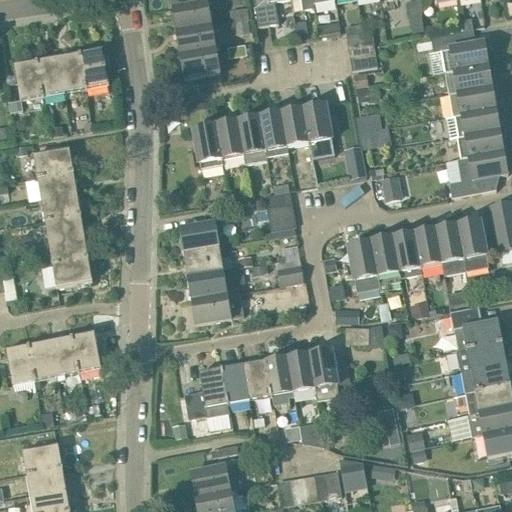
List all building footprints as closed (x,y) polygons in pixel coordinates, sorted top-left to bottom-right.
[(171,0),(173,12),(208,6),(206,0),(171,0)] [(291,0),(260,0),(254,1),(259,30),(279,26),(276,6),(292,4),(291,0)] [(315,13),(313,0),(291,0),(292,4),(302,2),(304,15),(315,13)] [(337,10),(335,0),(313,0),(315,13),(337,10)] [(420,2),(408,4),(411,20),(422,19),(420,2)] [(212,31),(208,6),(173,12),(177,37),(212,31)] [(236,27),(249,24),(247,11),(232,14),(234,27),(236,27)] [(473,21),(463,23),(465,34),(474,32),(475,32),(473,21)] [(249,24),(236,27),(238,39),(251,37),(249,24)] [(347,37),(347,39),(364,36),(362,28),(345,31),(346,37),(347,37)] [(177,37),(181,60),(216,53),(212,31),(177,37)] [(445,76),(489,68),(485,46),(476,47),(474,32),(465,34),(431,40),(434,56),(430,56),(433,78),(445,76)] [(347,39),(349,51),(374,47),(373,35),(364,36),(347,39)] [(349,51),(351,63),(376,57),(374,47),(349,51)] [(220,78),(216,53),(181,60),(186,84),(209,80),(220,78)] [(87,94),(110,90),(103,54),(81,58),(87,94)] [(376,57),(351,63),(352,75),(378,71),(376,57)] [(87,94),(81,58),(59,61),(65,98),(87,94)] [(65,98),(59,61),(37,65),(43,101),(65,98)] [(37,65),(15,69),(21,103),(21,105),(43,101),(37,65)] [(445,76),(449,98),(493,90),(489,68),(445,76)] [(369,90),(367,76),(355,78),(356,92),(369,90)] [(220,78),(209,80),(211,92),(223,90),(220,78)] [(449,98),(453,119),(497,111),(493,90),(449,98)] [(375,91),(362,93),(363,106),(377,104),(375,91)] [(21,103),(9,105),(11,116),(23,114),(21,105),(21,103)] [(326,109),(303,113),(310,148),(311,156),(334,152),(326,109)] [(451,143),(458,142),(501,134),(497,111),(453,119),(447,120),(451,143)] [(303,113),(282,117),(288,152),(310,148),(303,113)] [(268,162),(289,158),(288,152),(282,117),(260,120),(267,156),(268,162)] [(359,137),(359,136),(371,134),(369,118),(355,120),(358,137),(359,137)] [(260,120),(239,124),(244,160),(246,169),(268,166),(268,162),(267,156),(260,120)] [(223,163),(244,160),(239,124),(217,128),(223,163)] [(202,175),(225,171),(223,163),(217,128),(195,132),(202,175)] [(61,129),(51,131),(52,139),(52,140),(63,139),(63,138),(61,129)] [(374,151),(371,134),(359,136),(359,137),(363,137),(366,152),(374,151)] [(502,141),(501,134),(458,142),(462,163),(505,156),(502,141)] [(26,150),(16,152),(18,160),(28,158),(26,150)] [(349,166),(364,163),(363,157),(362,153),(361,151),(347,154),(349,166)] [(39,182),(75,176),(71,154),(35,160),(39,182)] [(450,187),(453,202),(497,194),(494,180),(509,178),(505,156),(462,163),(460,164),(464,185),(450,187)] [(42,204),(79,198),(75,176),(39,182),(42,204)] [(275,198),(291,195),(289,187),(273,189),(275,198)] [(229,195),(215,197),(217,209),(231,207),(229,195)] [(265,200),(266,205),(267,211),(293,207),(291,195),(275,198),(265,200)] [(46,226),(82,220),(79,198),(42,204),(46,226)] [(491,221),(511,216),(511,204),(489,209),(491,221)] [(269,223),(295,219),(293,207),(267,211),(269,223)] [(511,216),(491,221),(493,232),(511,228),(511,216)] [(297,231),(295,219),(269,223),(272,235),(297,231)] [(50,248),(86,242),(82,220),(46,226),(50,248)] [(481,224),(457,229),(467,276),(489,272),(487,260),(481,224)] [(180,233),(184,257),(220,251),(216,227),(180,233)] [(511,240),(511,228),(493,232),(496,244),(511,240)] [(465,265),(457,229),(436,233),(443,269),(445,280),(467,276),(465,265)] [(443,269),(436,233),(415,237),(422,273),(443,269)] [(415,237),(393,241),(401,283),(423,279),(422,273),(415,237)] [(511,253),(511,240),(496,244),(498,256),(511,253)] [(393,241),(371,245),(380,292),(381,296),(389,294),(388,288),(401,286),(401,283),(393,241)] [(54,270),(90,264),(86,242),(50,248),(54,270)] [(358,296),(380,292),(371,245),(349,249),(358,296)] [(184,257),(188,281),(224,275),(220,251),(184,257)] [(252,259),(239,262),(241,271),(254,269),(252,259)] [(334,262),(323,264),(325,277),(336,275),(334,262)] [(54,270),(58,292),(94,286),(90,264),(54,270)] [(268,268),(252,271),(254,280),(264,278),(270,275),(268,268)] [(281,290),(304,286),(302,270),(278,274),(281,290)] [(188,281),(192,305),(228,299),(224,275),(188,281)] [(241,296),(234,297),(228,299),(192,305),(195,329),(232,323),(244,320),(241,296)] [(383,307),(386,324),(391,323),(388,306),(383,307)] [(428,306),(412,310),(414,323),(431,320),(430,315),(428,306)] [(305,309),(298,310),(300,319),(307,317),(305,309)] [(360,313),(336,312),(335,327),(359,327),(360,313)] [(444,312),(430,315),(431,320),(445,317),(444,312)] [(459,355),(467,353),(502,346),(498,323),(481,326),(478,313),(450,318),(453,334),(455,334),(459,355)] [(399,326),(386,329),(388,344),(401,341),(399,326)] [(347,331),(346,348),(369,349),(369,353),(385,350),(381,330),(370,332),(369,332),(347,331)] [(81,377),(103,373),(96,337),(74,342),(81,377)] [(81,377),(74,342),(52,346),(59,381),(81,377)] [(59,381),(52,346),(30,350),(37,386),(59,381)] [(462,376),(471,375),(506,367),(502,346),(467,353),(459,355),(458,355),(462,376)] [(37,386),(30,350),(8,355),(15,390),(37,386)] [(310,358),(317,398),(318,405),(340,401),(338,390),(348,388),(346,372),(339,373),(336,357),(333,357),(332,354),(310,358)] [(407,357),(391,360),(393,368),(408,365),(407,357)] [(317,398),(310,358),(288,362),(294,397),(295,402),(317,398)] [(272,401),(294,397),(288,362),(266,365),(272,401)] [(251,405),(272,401),(266,365),(245,369),(251,405)] [(510,388),(506,367),(471,375),(462,376),(466,397),(475,395),(510,388)] [(404,368),(393,370),(396,380),(406,378),(404,368)] [(229,408),(251,405),(245,369),(223,373),(229,408)] [(229,408),(223,373),(200,377),(203,395),(185,398),(189,423),(230,416),(229,408)] [(511,411),(511,397),(510,388),(475,395),(466,397),(469,411),(475,415),(476,419),(479,418),(511,411)] [(411,409),(409,399),(394,403),(396,413),(411,409)] [(88,410),(90,420),(101,418),(99,408),(88,410)] [(511,433),(511,411),(479,418),(476,419),(477,423),(468,424),(472,442),(483,439),(511,433)] [(66,427),(87,423),(85,414),(65,417),(66,427)] [(52,416),(41,418),(43,430),(54,428),(52,416)] [(172,428),(174,440),(186,438),(184,426),(172,428)] [(398,433),(388,435),(390,449),(400,447),(398,433)] [(511,433),(483,439),(488,461),(511,456),(511,433)] [(410,454),(415,453),(425,451),(422,435),(407,438),(410,454)] [(325,448),(323,436),(302,439),(303,446),(318,449),(325,448)] [(217,452),(219,461),(239,457),(237,448),(217,452)] [(28,478),(63,472),(59,450),(24,456),(28,478)] [(425,451),(412,454),(414,465),(427,462),(425,451)] [(372,469),(371,479),(394,483),(396,472),(372,469)] [(190,477),(195,501),(231,494),(226,470),(190,477)] [(31,500),(67,494),(63,472),(28,478),(31,500)] [(364,475),(343,479),(346,497),(368,492),(364,475)] [(325,478),(330,503),(342,501),(338,476),(325,478)] [(319,505),(330,503),(325,478),(314,480),(319,505)] [(307,507),(319,505),(314,480),(302,482),(307,507)] [(482,480),(471,482),(473,493),(484,491),(482,480)] [(469,481),(461,482),(463,493),(472,492),(469,481)] [(511,481),(500,484),(502,496),(511,494),(511,481)] [(295,509),(307,507),(302,482),(291,484),(295,509)] [(284,511),(295,509),(291,484),(280,485),(284,511)] [(31,500),(33,511),(70,511),(67,494),(31,500)] [(195,501),(197,511),(234,511),(231,494),(195,501)] [(428,511),(426,511),(424,503),(412,505),(412,511),(428,511)]
